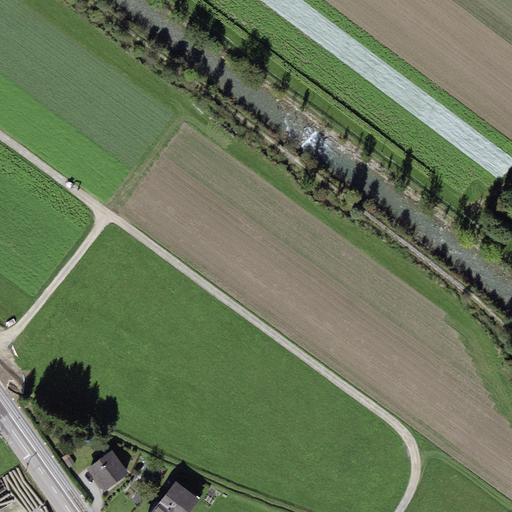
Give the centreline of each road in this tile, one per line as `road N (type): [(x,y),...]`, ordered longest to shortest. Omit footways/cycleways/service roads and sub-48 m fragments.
road 1 (track): [(399,511),(416,478),(413,441),(0,135)]
road 2 (primary): [(70,511),(0,411)]
